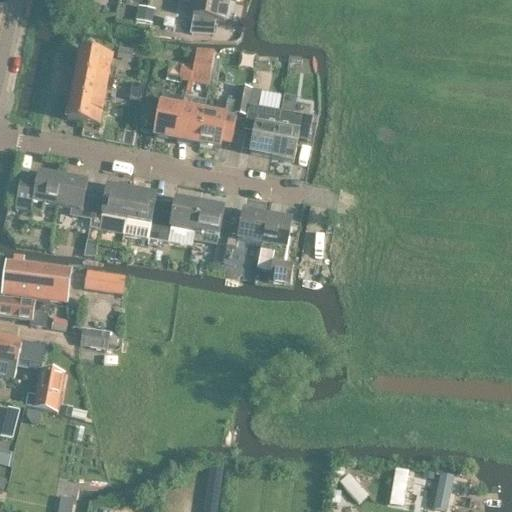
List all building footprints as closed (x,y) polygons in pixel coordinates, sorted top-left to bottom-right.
[(218,0),(177,0),(177,2),(195,5),(192,18),(188,36),(214,37),(216,28),(214,28),(215,22),(224,24),(228,2),(218,0)] [(139,8),(136,22),(152,25),(155,11),(139,8)] [(163,27),(172,29),(173,21),(164,19),(163,27)] [(134,51),(120,48),(118,59),(132,62),(134,51)] [(80,50),(75,74),(113,80),(115,71),(109,70),(112,56),(80,50)] [(187,82),(187,84),(207,87),(210,74),(211,74),(214,60),(212,59),(194,56),(192,67),(193,67),(190,83),(187,82)] [(214,60),(211,74),(217,75),(221,57),(213,56),(212,59),(214,60)] [(193,67),(192,67),(180,66),(177,82),(187,84),(187,82),(190,83),(193,67)] [(75,74),(71,97),(103,103),(106,89),(111,90),(113,80),(75,74)] [(141,103),(144,87),(131,84),(128,100),(141,103)] [(237,88),(235,103),(226,102),(224,117),(203,114),(197,145),(219,149),(221,139),(230,141),(235,118),(232,118),(233,114),(245,116),(247,107),(248,107),(252,90),(237,88)] [(154,137),(175,141),(181,109),(183,99),(161,95),(154,137)] [(108,104),(103,103),(71,97),(67,120),(99,126),(101,113),(106,114),(108,104)] [(249,155),(270,159),(280,113),(248,107),(247,107),(245,116),(243,131),(253,132),(249,155)] [(203,114),(181,109),(175,141),(197,145),(203,114)] [(311,119),(280,113),(270,159),(293,163),(297,141),(307,143),(311,119)] [(42,205),(57,208),(62,179),(37,174),(37,178),(21,175),(14,210),(41,215),(42,205)] [(87,184),(62,179),(57,208),(81,213),(80,219),(90,220),(94,199),(84,197),(87,184)] [(103,201),(94,199),(90,220),(100,222),(101,216),(125,221),(131,192),(106,187),(103,201)] [(122,238),(147,243),(147,241),(157,243),(162,212),(153,211),(155,197),(131,192),(125,221),(122,238)] [(172,214),(162,212),(157,243),(167,244),(170,229),(193,234),(199,205),(174,200),(172,214)] [(218,239),(216,244),(226,246),(230,225),(221,224),(223,210),(199,205),(193,234),(218,239)] [(237,242),(261,247),(266,218),(242,213),(239,227),(230,225),(226,246),(236,248),(237,242)] [(261,247),(273,249),(270,266),(271,266),(268,282),(287,284),(290,269),(283,267),(286,251),(291,223),(266,218),(261,247)] [(2,296),(65,304),(70,271),(6,263),(2,296)] [(0,318),(13,320),(30,322),(29,327),(44,329),(48,306),(0,299),(0,318)] [(62,305),(60,316),(76,319),(78,308),(62,305)] [(49,356),(51,331),(31,330),(30,355),(49,356)] [(110,334),(82,330),(80,347),(107,351),(110,334)] [(21,340),(0,335),(0,367),(15,371),(21,340)] [(57,416),(64,374),(40,370),(33,410),(57,416)] [(5,379),(5,388),(27,389),(28,379),(5,379)] [(4,420),(0,437),(12,441),(16,423),(4,420)]
